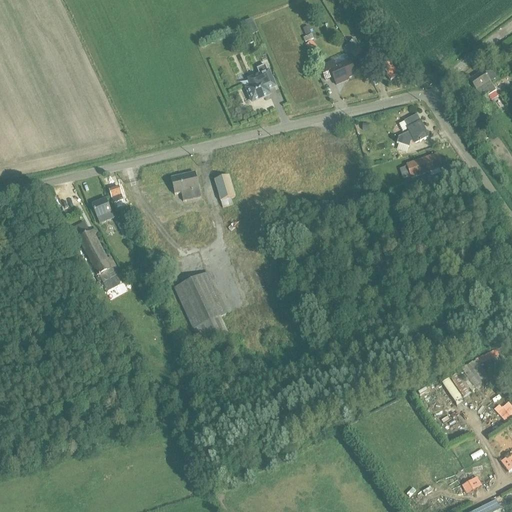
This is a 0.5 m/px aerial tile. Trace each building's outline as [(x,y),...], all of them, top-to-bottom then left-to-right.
[(252,19),(245,22),(249,30),(255,27),(252,19)] [(312,35),(303,39),(305,43),(314,40),(312,35)] [(355,40),(345,47),(350,55),(351,54),(354,59),(364,52),(355,40)] [(311,52),(315,48),(311,43),(306,47),(311,52)] [(399,76),(381,53),(376,58),(385,69),(382,71),(391,82),(399,76)] [(349,80),(356,76),(349,60),(336,66),(334,62),(320,68),(326,82),(333,79),(336,87),(349,81),(349,80)] [(255,86),(247,89),(253,102),(269,95),(267,91),(275,87),(268,72),(265,66),(257,69),(260,76),(252,79),(255,86)] [(483,71),(469,81),(477,92),(480,96),(485,93),(488,97),(496,91),(490,83),(497,78),(491,70),(485,74),(483,71)] [(500,97),(507,109),(511,105),(511,97),(509,92),(500,97)] [(487,111),(493,120),(500,115),(494,107),(487,111)] [(403,133),(407,130),(409,133),(399,138),(397,144),(409,148),(411,143),(414,144),(415,144),(419,142),(420,143),(421,142),(421,141),(428,137),(417,116),(404,122),(404,123),(399,126),(403,133)] [(480,134),(485,143),(491,139),(486,130),(480,134)] [(406,166),(407,168),(400,170),(403,180),(410,177),(411,179),(442,169),(437,155),(406,166)] [(181,195),(183,203),(201,198),(196,175),(194,175),(190,176),(188,176),(181,178),(171,180),(175,196),(181,195)] [(110,177),(104,179),(107,189),(113,187),(110,177)] [(223,209),(233,206),(231,200),(235,198),(229,177),(215,181),(223,209)] [(109,191),(115,209),(124,206),(119,188),(109,191)] [(92,206),(100,225),(114,220),(106,200),(92,206)] [(122,224),(122,223),(121,220),(116,223),(121,232),(125,229),(122,224)] [(84,223),(72,230),(98,277),(100,277),(108,292),(120,286),(112,270),(116,268),(111,258),(108,260),(95,236),(98,234),(96,230),(90,234),(84,223)] [(227,315),(208,273),(174,289),(203,351),(230,338),(221,318),(227,315)] [(500,354),(511,347),(511,342),(497,351),(497,350),(495,351),(491,353),(487,356),(486,355),(476,361),(490,379),(496,388),(501,383),(495,375),(502,370),(506,375),(511,371),(507,365),(502,369),(498,364),(503,359),(500,354)] [(462,372),(450,379),(463,398),(490,379),(476,361),(461,371),(462,372)] [(499,406),(494,411),(506,424),(511,419),(511,409),(508,405),(502,410),(499,406)] [(505,459),(501,463),(508,473),(511,470),(511,456),(506,461),(505,459)] [(469,485),(474,493),(478,491),(477,490),(481,487),(477,480),(473,482),(469,485)] [(490,504),(475,511),(497,511),(501,510),(496,501),(492,503),(490,504)]
